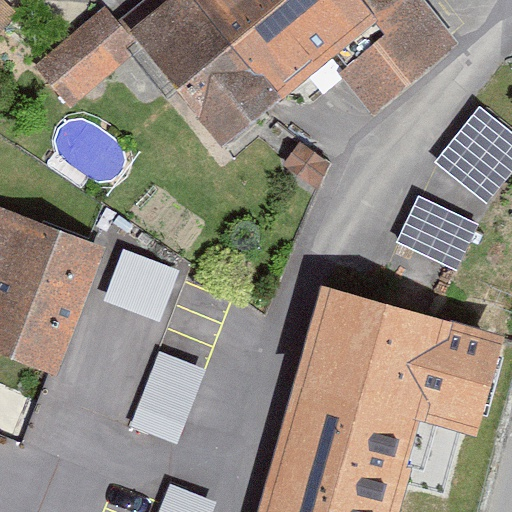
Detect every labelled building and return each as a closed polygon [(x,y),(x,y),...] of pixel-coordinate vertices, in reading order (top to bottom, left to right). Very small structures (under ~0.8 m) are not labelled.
[(324,67),(370,122),(462,47),(423,0),(155,0),(122,27),(139,48),(223,150),(324,67)] [(73,103),(139,48),(122,27),(108,10),(41,65),(73,103)] [(511,133),(479,108),(435,164),(488,205),(511,173),(511,133)] [(477,225),(414,198),(394,244),(457,271),(477,225)] [(0,213),(0,300),(1,301),(0,304),(0,351),(54,373),(101,253),(0,213)] [(179,271),(123,250),(104,300),(160,321),(179,271)] [(262,511),(396,511),(421,425),(477,440),(505,341),(323,291),(290,411),(262,511)] [(207,370),(158,351),(129,426),(178,445),(207,370)] [(212,511),(216,503),(169,485),(158,511),(212,511)]
